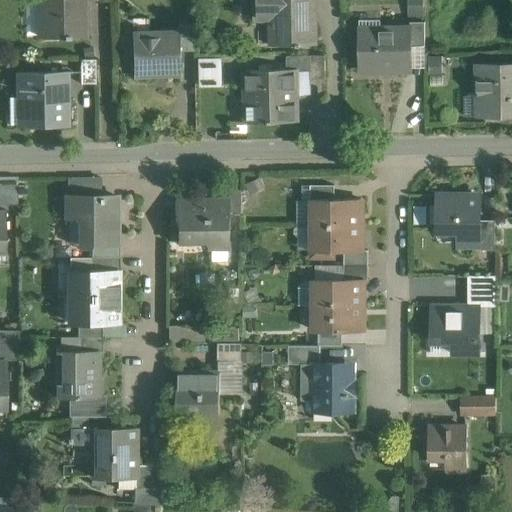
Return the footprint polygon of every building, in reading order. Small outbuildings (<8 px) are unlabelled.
[(40,0),(41,7),(47,7),(47,35),(41,35),(41,37),(85,36),(85,0),(84,0),(40,0)] [(314,0),(258,0),(259,14),(279,13),(279,42),(269,42),(270,44),(297,43),(297,46),(301,46),(301,43),(316,43),(314,0)] [(425,22),(410,22),(410,28),(412,28),(412,46),(426,46),(425,22)] [(196,51),(195,24),(180,24),(180,33),(181,33),(182,51),(196,51)] [(410,28),(379,29),(379,34),(360,34),(360,29),(359,29),(360,70),(412,70),(412,46),(412,28),(410,28)] [(180,33),(161,33),(161,38),(135,39),(135,34),(133,34),(134,75),(182,74),(182,51),(181,33),(180,33)] [(200,56),(201,84),(225,84),(224,55),(200,56)] [(511,56),(509,56),(509,64),(478,64),(479,116),(511,115),(511,56)] [(96,83),(96,59),(81,59),(81,83),(96,83)] [(296,69),(246,70),(246,91),(257,90),(257,122),(268,122),(268,123),(272,122),(297,121),(296,69)] [(66,71),(19,72),(20,95),(25,95),(26,125),(20,125),(20,126),(45,126),(45,124),(67,123),(66,71)] [(18,177),(0,177),(0,204),(18,205),(18,177)] [(335,186),(311,186),(311,201),(313,201),(313,199),(335,199),(335,186)] [(242,217),(242,191),(230,191),(230,200),(230,216),(242,217)] [(116,195),(68,196),(68,218),(86,218),(86,244),(92,244),(117,244),(117,242),(116,195)] [(481,196),(437,196),(437,232),(458,232),(458,244),(479,244),(480,244),(480,221),(481,196)] [(335,199),(313,199),(313,201),(313,225),(361,226),(361,200),(335,199)] [(230,216),(230,200),(179,201),(179,238),(211,238),(211,247),(231,247),(230,216)] [(299,245),(310,245),(310,213),(299,213),(299,245)] [(495,221),(480,221),(480,244),(479,244),(479,250),(495,250),(495,221)] [(361,226),(313,225),(313,251),(345,252),(361,252),(361,251),(361,226)] [(436,243),(457,244),(457,236),(436,235),(436,243)] [(117,244),(92,244),(92,256),(120,256),(120,242),(117,242),(117,244)] [(361,251),(361,252),(345,252),(344,266),(369,266),(369,251),(361,251)] [(92,256),(91,256),(91,271),(118,271),(118,272),(120,272),(120,256),(92,256)] [(369,266),(344,266),(344,279),(362,279),(363,281),(369,281),(369,266)] [(91,271),(70,271),(70,297),(118,297),(118,272),(118,271),(91,271)] [(469,303),(498,302),(497,273),(468,273),(469,303)] [(344,279),(315,279),(315,305),(363,305),(363,281),(362,279),(344,279)] [(118,297),(70,297),(70,323),(79,323),(119,323),(118,297)] [(481,304),(432,304),(432,344),(452,344),(453,353),(481,353),(481,304)] [(363,305),(315,305),(315,332),(319,332),(343,332),(362,332),(363,305)] [(79,323),(79,337),(103,337),(126,337),(126,323),(119,323),(79,323)] [(169,326),(170,341),(206,341),(205,326),(169,326)] [(217,328),(217,340),(240,339),(239,327),(217,328)] [(18,330),(0,330),(0,345),(18,345),(18,330)] [(343,332),(319,332),(319,346),(321,346),(343,346),(343,332)] [(103,337),(79,337),(79,350),(99,351),(99,352),(103,352),(103,337)] [(242,344),(218,343),(218,361),(242,361),(242,344)] [(18,345),(0,345),(0,360),(7,360),(18,360),(18,345)] [(319,346),(289,346),(289,364),(302,364),(315,364),(321,364),(321,346),(319,346)] [(79,350),(59,350),(59,398),(72,398),(72,417),(104,417),(104,397),(99,397),(99,352),(99,351),(79,350)] [(321,364),(315,364),(302,364),(302,401),(323,401),(335,414),(337,411),(355,411),(354,394),(355,393),(355,382),(354,382),(354,374),(350,374),(344,368),(343,364),(321,364)] [(221,374),(178,373),(178,414),(221,414),(221,374)] [(497,398),(465,398),(465,414),(497,414),(497,398)] [(136,428),(97,428),(98,474),(93,475),(93,476),(119,477),(119,489),(135,489),(135,477),(137,477),(137,465),(136,428)] [(467,428),(431,428),(431,458),(447,458),(447,469),(467,469),(467,428)] [(167,465),(137,465),(137,477),(135,477),(135,489),(167,489),(167,465)]
